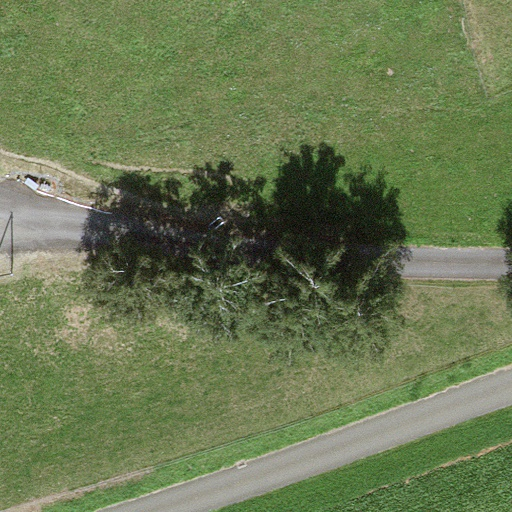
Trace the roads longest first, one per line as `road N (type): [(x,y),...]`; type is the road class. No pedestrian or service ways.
road 1 (unclassified): [(0,208),(109,241),(243,256),(511,267)]
road 2 (unclassified): [(140,511),(511,385)]
